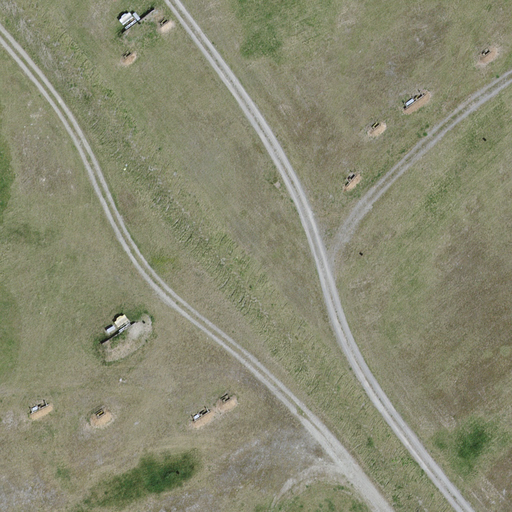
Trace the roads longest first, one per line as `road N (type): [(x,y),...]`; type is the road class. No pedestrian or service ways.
road 1 (track): [(387,511),(297,395),(142,267),(58,94),(0,28)]
road 2 (track): [(176,0),(272,139),(330,250),(343,345),(470,511)]
road 3 (track): [(511,78),(411,146),(330,250)]
